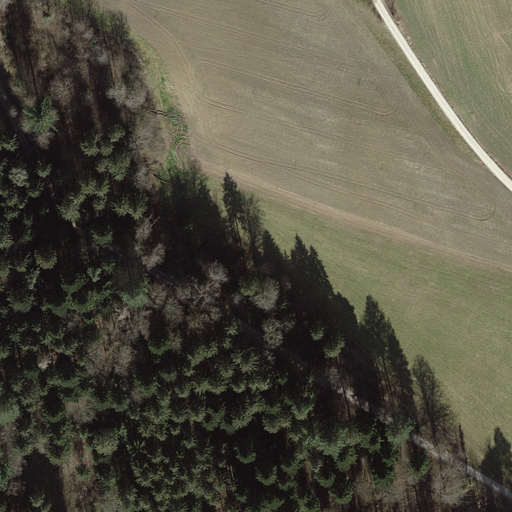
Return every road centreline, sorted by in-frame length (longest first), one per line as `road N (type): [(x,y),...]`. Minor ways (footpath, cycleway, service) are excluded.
road 1 (track): [(0,89),(58,204),(111,246),(511,496)]
road 2 (track): [(511,185),(433,90),(376,0)]
